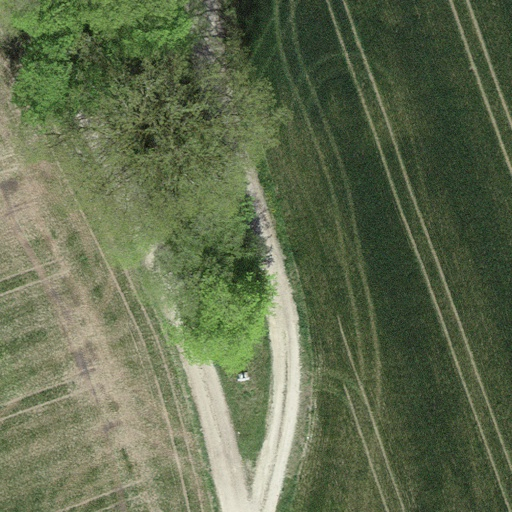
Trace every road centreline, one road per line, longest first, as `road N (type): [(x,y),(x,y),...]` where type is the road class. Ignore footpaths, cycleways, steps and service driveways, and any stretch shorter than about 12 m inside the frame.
road 1 (track): [(230,511),(186,337),(142,224),(19,0)]
road 2 (track): [(280,511),(301,442),(215,119),(235,0)]
